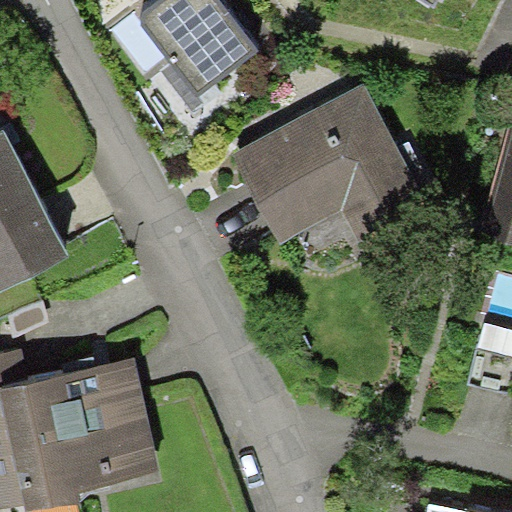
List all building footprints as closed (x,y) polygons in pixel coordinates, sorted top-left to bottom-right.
[(148,0),(124,17),(151,56),(181,34),(213,80),(263,46),(230,0),(148,0)] [(371,81),(239,147),(287,242),(349,210),(369,249),(438,215),(371,81)] [(0,299),(88,253),(20,123),(0,133),(0,299)] [(511,129),(484,223),(511,231),(511,129)] [(511,322),(476,313),(459,378),(511,392),(511,322)] [(28,348),(0,354),(0,508),(178,468),(152,355),(36,381),(28,348)] [(483,511),(460,511),(440,508),(438,511),(511,511),(511,505),(486,500),(483,511)]
